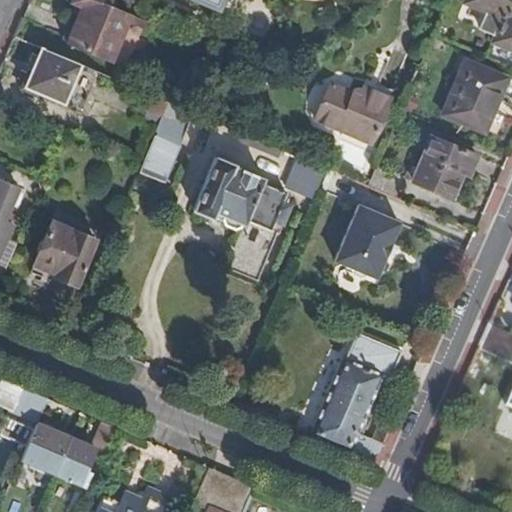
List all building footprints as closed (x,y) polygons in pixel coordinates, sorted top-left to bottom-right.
[(111,0),(72,0),(72,1),(84,7),(68,42),(112,60),(131,15),(110,6),(111,0)] [(232,13),(237,0),(221,0),(218,8),(232,13)] [(467,0),(450,0),(435,35),(450,41),(466,3),(467,0)] [(511,0),(467,0),(466,3),(479,8),(488,12),(481,28),(496,35),(493,42),(511,50),(511,0)] [(463,46),(505,64),(511,50),(493,42),(496,35),(481,28),(488,12),(479,8),(463,46)] [(89,67),(43,48),(27,87),(64,104),(65,103),(73,106),(89,67)] [(508,80),(467,62),(445,114),(485,132),(508,80)] [(372,143),(391,98),(365,87),(362,91),(358,90),(353,93),(333,84),(317,121),(372,143)] [(140,107),(162,117),(168,101),(146,91),(140,107)] [(162,117),(156,132),(182,143),(188,128),(186,127),(192,111),(168,101),(162,117)] [(279,157),(282,149),(243,133),(240,140),(279,157)] [(478,156),(433,137),(415,181),(452,196),(463,171),(470,174),(478,156)] [(235,166),(217,159),(195,211),(213,219),(216,213),(226,217),(225,220),(227,225),(234,228),(241,226),(242,224),(246,225),(248,221),(272,230),(276,221),(284,224),(291,206),(284,203),(287,194),(263,183),(264,180),(235,167),(235,166)] [(378,165),(369,186),(396,197),(405,178),(378,165)] [(0,251),(12,225),(4,221),(18,188),(0,179),(0,251)] [(401,223),(359,205),(335,260),(344,264),(346,270),(361,276),(368,274),(376,278),(401,223)] [(61,219),(58,225),(94,239),(97,234),(61,219)] [(94,239),(58,225),(52,222),(45,239),(40,240),(37,242),(36,244),(35,249),(38,255),(37,260),(58,268),(56,275),(77,284),(95,240),(94,239)] [(58,268),(37,260),(32,272),(75,290),(77,284),(56,275),(58,268)] [(511,334),(489,324),(479,348),(511,362),(511,334)] [(343,358),(311,435),(364,457),(380,452),(385,440),(361,429),(386,371),(393,374),(404,347),(360,328),(346,359),(343,358)] [(2,380),(0,384),(0,404),(10,409),(8,415),(35,427),(37,424),(47,399),(23,388),(2,380)] [(106,452),(116,429),(102,422),(93,443),(96,447),(106,452)] [(35,427),(22,458),(56,473),(72,437),(52,430),(37,424),(35,427)] [(72,437),(56,473),(86,486),(92,473),(86,470),(95,450),(91,447),(92,446),(72,437)] [(209,468),(194,504),(210,510),(208,511),(244,511),(255,487),(209,468)] [(114,511),(111,511),(99,506),(96,511),(162,511),(165,507),(149,500),(154,488),(148,485),(142,498),(136,495),(131,507),(119,502),(114,511)] [(149,500),(165,507),(170,495),(154,488),(149,500)] [(124,491),(119,502),(131,507),(136,495),(124,491)] [(104,495),(99,506),(111,511),(114,511),(119,502),(104,495)]
